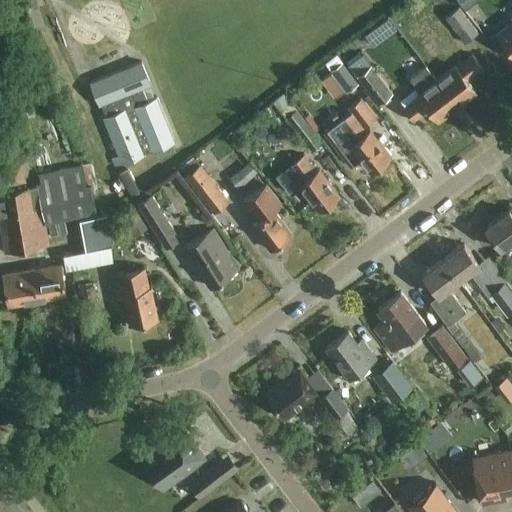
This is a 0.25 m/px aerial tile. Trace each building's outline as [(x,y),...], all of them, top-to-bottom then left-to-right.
[(490,0),(482,0),(463,14),(473,28),(498,10),(490,0)] [(445,18),(464,43),(477,34),(458,8),(445,18)] [(511,53),(511,21),(503,28),(496,33),(511,53)] [(336,55),(324,63),(329,69),(330,71),(341,63),(336,55)] [(436,79),(456,105),(474,91),(466,81),(481,69),(471,55),(456,67),(454,65),(436,79)] [(113,165),(172,141),(155,97),(143,101),(138,88),(149,83),(140,61),(89,81),(98,104),(100,103),(105,115),(103,116),(118,154),(110,157),(113,165)] [(330,71),(346,92),(357,83),(341,63),(330,71)] [(357,76),(378,103),(391,93),(370,66),(357,76)] [(456,105),(436,79),(425,66),(409,78),(419,92),(417,94),(419,95),(402,107),(413,121),(429,109),(437,119),(456,105)] [(280,111),(281,111),(291,103),(283,93),(272,101),(280,111)] [(349,165),(360,157),(371,172),(390,157),(370,130),(368,132),(365,127),(377,118),(362,98),(348,108),(351,112),(324,133),(349,165)] [(281,111),(286,117),(296,110),(291,103),(281,111)] [(286,117),(310,150),(320,142),(296,110),(286,117)] [(0,134),(0,143),(1,147),(17,144),(14,131),(0,134)] [(220,139),(205,146),(209,157),(225,150),(220,139)] [(175,151),(174,150),(171,142),(154,148),(158,158),(175,151)] [(16,155),(15,150),(2,153),(3,157),(0,158),(0,185),(22,180),(17,154),(16,155)] [(314,172),(301,155),(287,166),(299,182),(297,184),(316,210),(335,195),(316,170),(314,172)] [(193,159),(180,169),(185,175),(199,164),(194,158),(193,159)] [(247,162),(237,172),(246,182),(256,172),(247,162)] [(92,211),(87,187),(96,185),(93,170),(91,163),(90,163),(81,165),(38,174),(40,183),(36,184),(37,186),(0,193),(0,231),(4,254),(50,245),(46,225),(62,222),(61,218),(92,211)] [(185,175),(213,211),(227,200),(199,164),(185,175)] [(249,225),(268,249),(270,247),(273,249),(280,244),(279,240),(289,232),(271,209),(279,203),(263,183),(240,201),(255,220),(249,225)] [(137,203),(165,246),(179,238),(151,194),(137,203)] [(499,216),(483,228),(499,249),(511,240),(511,241),(511,217),(511,216),(506,210),(504,212),(499,216)] [(123,220),(132,237),(147,228),(138,211),(123,220)] [(78,220),(85,250),(115,244),(108,214),(78,220)] [(183,247),(192,261),(207,286),(231,272),(236,269),(212,229),(183,247)] [(463,243),(441,259),(457,280),(468,272),(487,296),(489,295),(493,292),(494,293),(509,313),(511,311),(511,287),(487,256),(478,263),(463,243)] [(66,252),(66,266),(104,264),(103,250),(66,252)] [(441,259),(422,274),(439,295),(430,302),(448,325),(447,326),(461,345),(467,341),(452,321),(465,311),(447,288),(448,287),(457,280),(441,259)] [(59,264),(29,269),(32,284),(29,284),(32,301),(64,295),(59,264)] [(158,319),(145,266),(111,274),(118,301),(124,300),(130,326),(158,319)] [(32,284),(29,269),(1,274),(7,305),(32,301),(29,284),(32,284)] [(82,313),(96,311),(93,286),(78,288),(82,313)] [(400,343),(401,343),(415,332),(419,337),(427,330),(397,292),(375,309),(383,320),(371,329),(388,352),(394,348),(400,343)] [(426,335),(450,367),(465,356),(440,324),(426,335)] [(347,379),(374,359),(360,341),(355,344),(345,331),(324,348),(347,379)] [(379,370),(398,396),(411,386),(392,361),(379,370)] [(263,393),(281,417),(315,392),(297,368),(263,393)] [(511,384),(506,377),(494,386),(500,394),(511,385),(511,384)] [(320,397),(334,417),(344,409),(346,408),(332,388),(320,397)] [(344,409),(334,417),(347,434),(355,428),(357,426),(344,409)] [(355,428),(347,434),(353,441),(360,436),(355,428)] [(163,446),(142,461),(162,487),(177,476),(185,470),(202,457),(183,430),(171,440),(163,446)] [(429,430),(418,439),(428,452),(439,443),(429,430)] [(372,441),(379,450),(386,444),(379,436),(372,441)] [(511,464),(509,451),(472,458),(481,503),(506,498),(506,495),(511,493),(511,464)] [(211,465),(198,475),(209,489),(222,479),(211,465)] [(323,490),(324,490),(329,486),(330,485),(321,474),(315,479),(323,490)] [(362,487),(370,498),(380,490),(372,480),(362,487)] [(456,511),(435,483),(408,504),(414,511),(456,511)] [(248,511),(241,502),(227,511),(248,511)]
